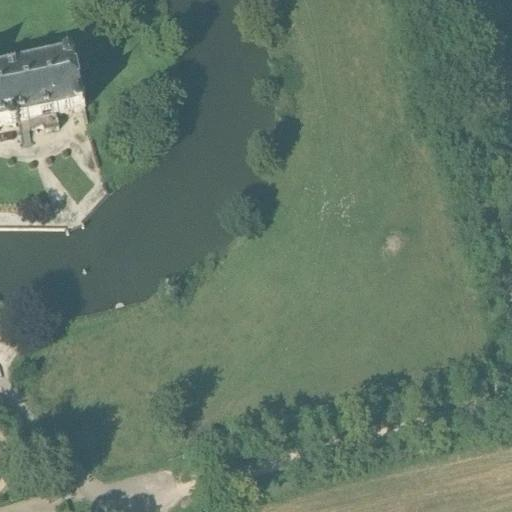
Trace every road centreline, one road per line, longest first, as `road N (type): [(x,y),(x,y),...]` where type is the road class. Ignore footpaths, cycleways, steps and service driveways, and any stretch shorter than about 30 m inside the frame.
road 1 (track): [(511,391),(497,403),(176,491)]
road 2 (track): [(433,0),(511,300)]
